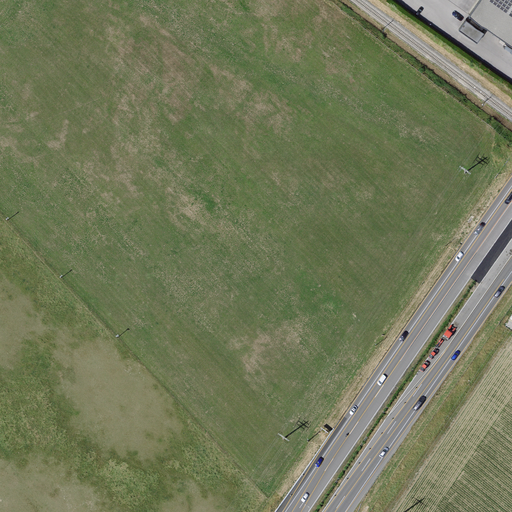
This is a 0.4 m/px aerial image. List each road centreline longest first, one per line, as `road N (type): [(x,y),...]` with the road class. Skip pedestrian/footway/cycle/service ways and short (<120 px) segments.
road 1 (motorway): [(511,202),(297,511)]
road 2 (motorway): [(334,511),(511,255)]
